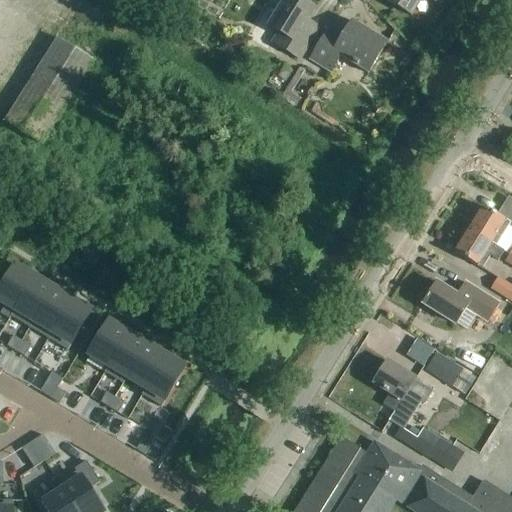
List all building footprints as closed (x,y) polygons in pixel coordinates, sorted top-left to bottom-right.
[(298,63),(314,39),(301,31),(314,11),(297,0),(287,0),(268,29),(278,35),(271,45),(298,63)] [(386,0),(385,2),(410,18),(421,0),(427,0),(438,6),(442,0),(386,0)] [(386,46),(352,24),(341,42),(328,34),(310,62),(330,75),(340,59),(367,77),(386,46)] [(278,64),(271,74),(286,83),(292,73),(278,64)] [(380,109),(376,115),(383,120),(387,114),(380,109)] [(482,209),(468,231),(492,246),(504,254),(509,256),(511,251),(511,247),(511,246),(511,211),(503,206),(496,218),(482,209)] [(468,231),(454,254),(481,271),(490,257),(499,263),(500,260),(504,254),(492,246),(468,231)] [(15,267),(0,292),(0,303),(6,307),(0,316),(9,321),(11,318),(15,312),(35,279),(35,278),(15,267)] [(15,312),(11,318),(30,330),(34,323),(54,290),(35,279),(15,312)] [(511,286),(499,279),(491,291),(511,303),(511,302),(511,286)] [(457,298),(436,285),(429,296),(428,295),(425,300),(426,300),(423,306),(456,327),(466,312),(488,326),(500,307),(465,285),(457,298)] [(34,323),(30,330),(48,341),(52,335),(52,334),(72,301),(54,290),(34,323)] [(52,335),(48,341),(68,353),(72,346),(92,313),(72,301),(52,334),(52,335)] [(109,323),(89,357),(108,369),(128,335),(109,323)] [(108,369),(104,375),(123,386),(127,380),(147,346),(128,335),(108,369)] [(13,337),(7,348),(16,353),(22,343),(13,337)] [(22,343),(16,353),(24,358),(30,348),(22,343)] [(147,346),(127,380),(146,391),(166,357),(147,346)] [(462,368),(448,359),(434,350),(423,368),(450,385),(462,368)] [(146,391),(142,397),(161,409),(186,369),(166,357),(146,391)] [(424,406),(432,393),(416,382),(416,381),(387,362),(373,385),(389,395),(382,406),(395,414),(407,395),(424,406)] [(52,374),(40,393),(51,400),(57,390),(63,380),(52,374)] [(57,390),(51,400),(60,405),(66,395),(57,390)] [(107,394),(100,404),(109,409),(115,399),(107,394)] [(115,399),(109,409),(118,415),(124,404),(115,399)] [(451,474),(464,454),(408,419),(410,417),(398,410),(391,423),(400,429),(395,438),(451,474)] [(43,437),(32,443),(45,462),(55,456),(43,437)] [(368,455),(342,439),(295,511),(390,511),(396,502),(402,506),(402,505),(409,509),(408,510),(410,511),(511,511),(511,499),(484,482),(473,499),(423,468),(421,472),(376,444),(368,455)] [(142,441),(136,451),(145,456),(151,446),(142,441)] [(32,443),(22,450),(34,469),(45,462),(32,443)] [(79,473),(59,485),(63,491),(76,511),(104,511),(91,492),(101,486),(100,483),(88,465),(78,471),(79,473)] [(59,485),(40,498),(44,503),(49,511),(76,511),(63,491),(59,485)] [(0,511),(13,511),(13,510),(13,503),(0,503),(0,511)]
